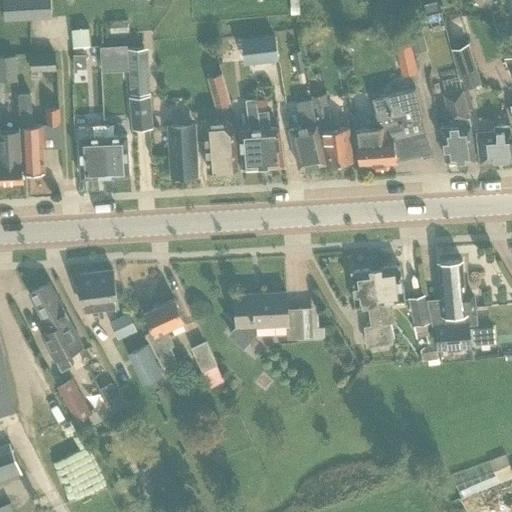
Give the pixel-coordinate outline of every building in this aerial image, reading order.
[(3,0),(5,21),(51,18),(50,0),(3,0)] [(436,2),(425,4),(426,12),(437,10),(436,2)] [(506,19),(496,23),(501,37),(511,33),(506,19)] [(404,73),(417,70),(407,27),(393,31),(404,73)] [(92,33),(73,34),(74,78),(93,77),(92,33)] [(348,36),(341,43),(351,52),(357,45),(348,36)] [(481,81),(468,43),(453,48),(466,86),(481,81)] [(128,49),(130,95),(151,94),(149,48),(128,49)] [(300,50),(293,52),(297,71),(304,69),(300,50)] [(31,54),(31,67),(56,66),(55,52),(31,54)] [(119,75),(120,53),(105,53),(104,75),(119,75)] [(16,59),(0,61),(0,88),(19,86),(16,59)] [(216,107),(230,103),(222,72),(207,77),(216,107)] [(428,146),(429,146),(415,87),(373,97),(378,119),(371,121),(371,127),(355,129),(357,141),(360,162),(398,161),(397,158),(424,152),(422,146),(428,145),(428,146)] [(447,160),(477,159),(477,158),(476,158),(471,124),(463,90),(444,94),(451,119),(452,119),(453,125),(441,126),(447,160)] [(264,165),(256,100),(255,92),(250,92),(251,98),(246,99),(250,129),(241,129),(243,167),(264,165)] [(328,162),(354,159),(350,126),(332,129),(330,112),(326,92),(313,95),(320,130),(324,130),(328,162)] [(46,170),(43,124),(33,125),(31,93),(19,94),(21,125),(21,126),(21,134),(22,141),(24,171),(46,170)] [(134,130),(155,128),(152,95),(131,97),(134,130)] [(264,165),(285,164),(280,127),(270,127),(269,110),(266,111),(265,99),(256,100),(264,165)] [(299,127),(290,129),(299,167),(327,162),(317,124),(312,99),(299,101),(303,126),(299,127)] [(60,106),(46,107),(48,125),(61,124),(60,106)] [(208,170),(238,167),(235,126),(220,128),(219,119),(203,120),(205,147),(207,147),(208,170)] [(103,124),(106,176),(130,174),(128,134),(114,135),(114,123),(103,124)] [(106,176),(103,124),(94,124),(95,136),(79,137),(82,177),(106,176)] [(171,141),(173,174),(173,175),(197,173),(194,124),(171,125),(171,141)] [(481,161),(511,159),(511,129),(511,124),(495,125),(495,130),(477,131),(478,142),(481,161)] [(22,141),(21,134),(0,135),(0,182),(24,181),(24,171),(22,141)] [(433,327),(436,327),(438,349),(472,345),(470,324),(478,323),(475,291),(465,292),(463,259),(439,261),(442,297),(427,299),(433,327)] [(400,264),(376,267),(383,321),(392,320),(392,322),(394,321),(392,301),(405,299),(400,264)] [(383,321),(376,267),(352,270),(356,305),(369,304),(372,325),(366,326),(368,346),(393,342),(390,323),(383,324),(383,323),(392,322),(392,320),(383,321)] [(84,309),(118,305),(113,269),(79,274),(84,309)] [(50,281),(30,292),(45,320),(65,309),(50,281)] [(288,338),(305,337),(303,307),(288,307),(287,291),(236,293),(237,326),(230,335),(244,347),(257,333),(257,325),(288,324),(288,338)] [(418,335),(427,333),(433,332),(431,321),(425,294),(410,297),(418,335)] [(167,327),(184,320),(175,298),(146,311),(154,329),(146,333),(163,366),(176,359),(171,346),(174,344),(167,327)] [(49,329),(42,333),(57,362),(57,363),(59,362),(63,370),(65,368),(73,364),(69,356),(83,349),(85,348),(77,333),(65,309),(45,320),(48,326),(49,329)] [(112,337),(134,327),(128,313),(106,323),(112,337)] [(203,371),(217,363),(207,340),(192,347),(203,371)] [(0,413),(15,410),(0,344),(0,413)] [(145,382),(161,374),(147,346),(131,353),(145,382)] [(92,413),(72,377),(57,386),(77,421),(92,413)] [(0,480),(22,472),(10,442),(0,445),(0,480)] [(14,511),(10,502),(0,505),(0,511),(14,511)]
